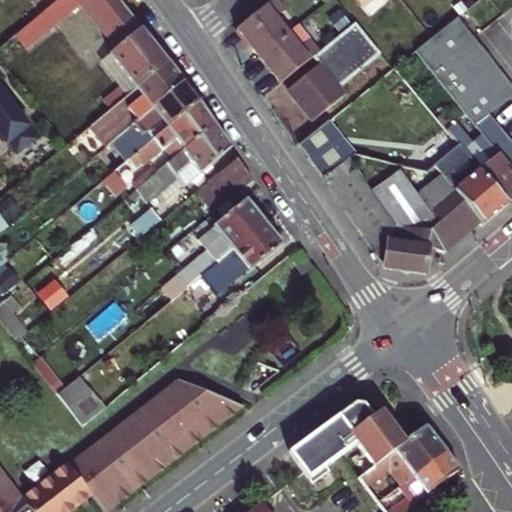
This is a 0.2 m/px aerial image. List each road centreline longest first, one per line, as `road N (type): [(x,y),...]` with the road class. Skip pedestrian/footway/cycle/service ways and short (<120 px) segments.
road 1 (tertiary): [(400,330),(191,37)]
road 2 (secondary): [(400,330),(165,511)]
road 3 (tertiary): [(511,476),(400,330)]
road 4 (secondary): [(511,238),(400,330)]
